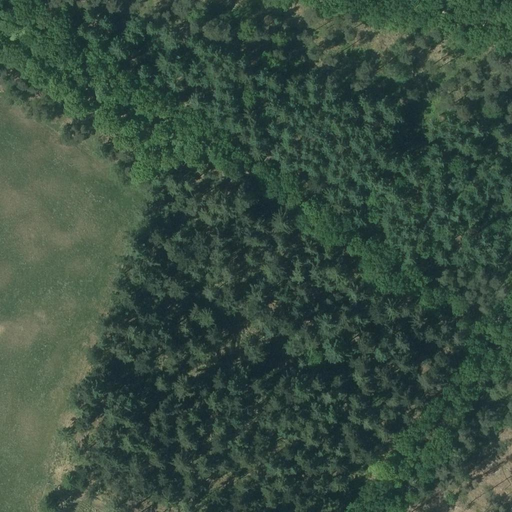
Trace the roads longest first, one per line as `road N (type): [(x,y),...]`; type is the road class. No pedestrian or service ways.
road 1 (track): [(511,333),(391,511)]
road 2 (track): [(355,0),(511,47)]
